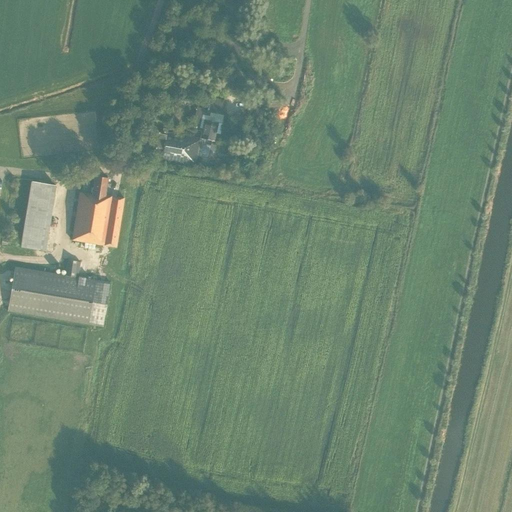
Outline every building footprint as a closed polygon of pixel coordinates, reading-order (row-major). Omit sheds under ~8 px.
[(223,110),(223,96),(210,96),(209,109),(223,110)] [(203,120),(199,138),(214,141),(218,123),(203,120)] [(196,165),(200,139),(168,132),(168,129),(164,128),(163,131),(163,133),(153,131),(150,148),(163,151),(162,158),(196,165)] [(95,176),(92,194),(79,192),(72,240),(81,242),(80,248),(95,250),(95,244),(116,247),(124,198),(105,195),(108,178),(95,176)] [(56,186),(31,182),(21,247),(46,251),(56,186)] [(110,283),(95,280),(77,277),(80,262),(67,260),(65,275),(15,267),(8,311),(88,324),(103,327),(110,283)]
